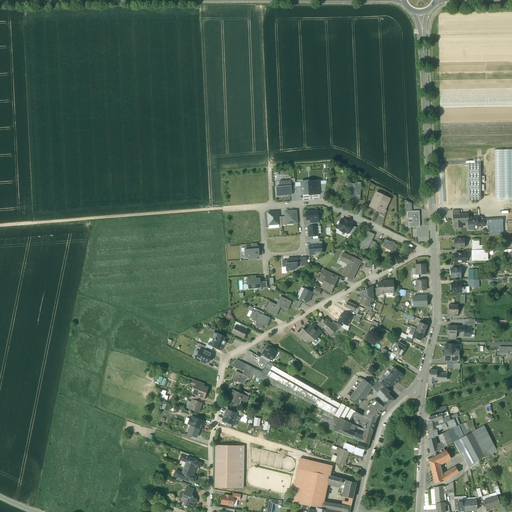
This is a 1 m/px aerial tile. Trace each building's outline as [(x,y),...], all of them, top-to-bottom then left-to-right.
[(511,149),(495,150),(495,200),(511,199),(511,149)] [(480,164),(467,164),(468,201),(481,201),(480,164)] [(275,182),(276,186),(276,196),(292,195),(292,188),(291,181),(275,182)] [(318,181),(301,182),(302,187),(302,188),(302,194),(319,193),(319,192),(319,185),(318,181)] [(361,183),(355,182),(355,184),(347,183),(347,189),(351,189),(350,200),(355,200),(355,198),(360,198),(361,183)] [(386,197),(377,193),(371,205),(377,208),(376,210),(379,211),(379,212),(380,211),(384,213),(385,213),(385,212),(386,212),(386,211),(385,210),(385,209),(387,204),(383,202),(386,197)] [(296,211),(285,212),(286,224),(298,223),(296,211)] [(317,211),(307,212),(307,220),(310,220),(318,219),(317,211)] [(412,212),(407,212),(408,218),(412,218),(412,222),(407,222),(408,227),(420,227),(419,211),(412,212)] [(269,225),(279,224),(278,217),(278,212),(268,213),(269,225)] [(459,215),(453,215),(454,228),(462,227),(462,223),(464,223),(464,215),(459,215)] [(468,218),(468,222),(468,226),(469,230),(474,230),(474,226),(477,226),(478,227),(485,226),(484,220),(481,220),(481,217),(468,218)] [(353,224),(341,219),(337,229),(348,234),(348,233),(352,226),(353,224)] [(502,225),(489,226),(489,235),(503,235),(502,225)] [(317,226),(308,227),(309,237),(313,236),(318,236),(317,226)] [(352,226),(348,233),(352,235),(357,228),(352,226)] [(374,235),(366,231),(364,235),(361,241),(360,243),(359,249),(366,252),(368,249),(370,250),(373,244),(371,242),(374,235)] [(398,246),(385,239),(382,247),(388,250),(388,248),(391,249),(388,256),(392,258),(398,246)] [(465,248),(465,239),(455,239),(455,248),(465,248)] [(309,255),(321,255),(320,245),(311,246),(308,246),(309,255)] [(252,248),(244,248),(244,257),(248,257),(257,257),(259,256),(259,247),(257,247),(252,248)] [(484,250),(472,250),(473,260),(484,260),(484,250)] [(350,264),(348,267),(347,267),(343,275),(352,279),(356,271),(356,272),(360,263),(356,261),(357,260),(353,258),(352,259),(347,257),(348,256),(343,253),(340,259),(350,264)] [(465,253),(455,254),(455,263),(465,262),(465,253)] [(301,259),(282,260),(283,268),(287,267),(287,271),(293,271),(301,266),(301,259)] [(425,264),(416,265),(416,269),(417,269),(417,275),(419,275),(426,274),(425,264)] [(461,268),(451,269),(451,278),(461,277),(461,268)] [(335,275),(324,270),(323,273),(334,278),(335,275)] [(334,278),(323,273),(320,278),(325,281),(322,287),(331,292),(334,286),(333,286),(336,279),(334,278)] [(251,279),(247,279),(247,285),(249,284),(249,289),(258,288),(259,288),(258,284),(260,284),(260,282),(260,279),(256,279),(256,276),(250,276),(251,279)] [(426,280),(417,281),(417,287),(416,287),(416,291),(426,290),(426,280)] [(393,281),(384,281),(384,283),(384,294),(384,295),(393,295),(393,293),(393,288),(393,281)] [(266,282),(260,282),(260,284),(258,284),(259,288),(258,288),(258,290),(259,292),(267,288),(266,282)] [(461,287),(461,283),(451,284),(451,293),(461,292),(461,293),(465,293),(465,287),(461,287)] [(372,287),(361,293),(360,296),(373,301),(373,300),(372,287)] [(313,293),(305,289),(300,299),(304,301),(304,300),(306,301),(308,302),(310,298),(313,293)] [(292,302),(280,296),(276,305),(269,301),(265,310),(276,316),(280,307),(288,311),(292,302)] [(360,296),(357,303),(366,306),(370,308),(370,307),(373,301),(360,296)] [(427,296),(413,297),(413,307),(427,306),(427,296)] [(299,302),(296,300),(293,307),(298,309),(301,303),(299,302)] [(354,311),(356,306),(347,302),(345,307),(354,311)] [(458,306),(449,305),(448,314),(451,314),(451,316),(458,316),(458,306)] [(263,316),(257,313),(254,320),(258,322),(256,326),(261,328),(263,325),(266,326),(269,319),(263,316)] [(351,318),(342,313),(338,322),(344,324),(347,326),(351,318)] [(337,329),(325,318),(322,321),(318,325),(323,329),(325,326),(329,330),(326,333),(330,337),(331,336),(330,336),(333,333),(337,329)] [(427,326),(420,322),(416,331),(424,334),(427,326)] [(239,327),(237,326),(234,334),(244,338),(247,331),(246,330),(239,327)] [(307,330),(305,328),(304,330),(303,329),(299,333),(299,334),(303,338),(307,342),(310,339),(313,342),(320,334),(318,333),(311,327),(310,326),(307,330)] [(457,327),(448,326),(448,332),(447,334),(447,335),(449,336),(450,335),(451,335),(451,338),(456,338),(457,331),(457,327)] [(462,327),(457,327),(457,331),(459,331),(459,333),(464,333),(464,336),(470,337),(471,327),(469,327),(462,327)] [(416,331),(413,338),(421,341),(424,334),(416,331)] [(225,338),(214,332),(212,338),(215,340),(212,346),(221,350),(224,344),(224,345),(225,342),(226,338),(225,338)] [(297,332),(295,335),(301,340),(303,338),(299,334),(299,333),(297,332)] [(225,342),(230,344),(233,338),(227,335),(225,338),(226,338),(225,342)] [(402,347),(398,344),(391,354),(395,357),(396,356),(397,356),(397,357),(399,358),(400,358),(401,356),(401,355),(405,349),(404,349),(406,346),(403,345),(402,347)] [(271,349),(267,347),(262,355),(270,360),(272,361),(275,356),(273,354),(275,351),(274,350),(273,349),(271,349)] [(511,353),(511,352),(511,347),(499,347),(499,351),(497,351),(497,355),(509,356),(509,353),(511,353)] [(207,362),(209,363),(213,354),(205,351),(201,349),(197,357),(202,359),(207,362)] [(391,354),(383,349),(382,351),(381,353),(393,360),(395,357),(391,354)] [(458,351),(445,351),(445,360),(447,360),(456,360),(457,360),(458,360),(458,351)] [(269,363),(261,358),(259,362),(265,365),(261,373),(240,362),(237,367),(245,371),(252,375),(307,402),(315,406),(340,418),(340,417),(335,414),(341,403),(269,363)] [(385,379),(387,381),(391,385),(393,386),(399,379),(401,379),(403,377),(402,375),(394,368),(390,373),(385,379)] [(387,370),(382,376),(383,377),(385,379),(390,373),(387,370)] [(437,371),(429,370),(428,384),(434,384),(435,379),(446,380),(447,373),(437,372),(437,371)] [(252,375),(245,371),(242,375),(247,377),(247,378),(250,379),(252,375)] [(242,375),(236,372),(231,380),(236,383),(238,380),(245,383),(247,378),(247,377),(242,375)] [(385,379),(383,377),(379,382),(382,384),(383,386),(387,381),(385,379)] [(364,380),(350,399),(359,405),(372,388),(373,386),(369,384),(364,380)] [(379,382),(377,381),(373,386),(372,388),(375,391),(382,384),(379,382)] [(387,381),(383,386),(384,387),(387,389),(391,385),(387,381)] [(201,386),(197,384),(196,386),(193,394),(197,395),(203,397),(204,398),(206,393),(208,388),(201,386)] [(382,384),(375,391),(377,393),(384,387),(383,386),(382,384)] [(384,387),(377,393),(385,402),(388,406),(394,400),(388,394),(390,392),(387,389),(384,387)] [(242,394),(233,391),(229,400),(238,404),(240,399),(247,401),(248,397),(242,394)] [(307,402),(296,397),(295,400),(305,405),(307,402)] [(196,401),(192,400),(189,409),(199,412),(202,403),(201,403),(196,401)] [(380,405),(376,401),(374,401),(371,405),(372,406),(369,409),(368,408),(366,411),(363,416),(375,422),(376,419),(376,418),(377,417),(385,409),(382,405),(381,405),(380,405)] [(355,412),(341,403),(335,414),(340,417),(350,421),(353,416),(355,412)] [(445,406),(438,409),(440,414),(441,413),(441,415),(447,412),(445,406)] [(237,413),(227,410),(225,415),(234,419),(237,413)] [(325,412),(320,424),(335,431),(340,418),(325,412)] [(355,412),(353,416),(366,423),(366,425),(365,425),(363,430),(365,430),(372,433),(375,422),(363,416),(355,412)] [(447,412),(441,415),(443,418),(442,419),(443,423),(450,420),(449,417),(447,412)] [(440,414),(428,418),(430,423),(435,421),(435,422),(442,419),(443,418),(441,415),(441,413),(440,414)] [(234,419),(225,415),(223,421),(232,425),(234,419)] [(204,421),(192,417),(192,418),(190,418),(188,425),(191,426),(200,429),(201,430),(204,421)] [(351,423),(340,418),(335,431),(346,436),(348,430),(350,425),(351,423),(350,423),(351,423)] [(457,427),(454,419),(450,420),(443,423),(436,426),(436,428),(437,431),(440,429),(442,427),(445,433),(446,432),(454,428),(457,427)] [(430,423),(427,423),(428,430),(436,428),(436,426),(435,422),(435,421),(430,423)] [(472,432),(466,423),(465,423),(459,426),(462,434),(464,437),(472,432)] [(197,438),(200,429),(191,426),(188,434),(191,436),(197,438)] [(494,446),(484,426),(472,432),(464,437),(460,439),(466,449),(470,457),(470,458),(474,465),(478,461),(487,452),(494,446)] [(436,428),(428,430),(430,439),(432,439),(433,438),(438,436),(437,431),(436,428)] [(457,437),(454,428),(446,432),(451,444),(454,442),(460,439),(464,437),(462,434),(457,437)] [(363,437),(348,430),(346,436),(355,440),(357,441),(360,441),(362,442),(363,437)] [(372,433),(365,430),(363,436),(363,437),(362,442),(369,444),(372,433)] [(451,444),(446,432),(445,433),(439,435),(441,443),(443,448),(451,444)] [(460,439),(454,442),(460,452),(466,449),(460,439)] [(368,445),(359,442),(358,445),(357,448),(364,450),(366,451),(368,445)] [(436,445),(434,445),(433,442),(428,444),(431,455),(438,451),(437,445),(436,445)] [(357,448),(346,444),(344,450),(349,452),(362,457),(364,450),(357,448)] [(238,446),(217,446),(216,487),(238,488),(238,446)] [(494,446),(487,452),(489,457),(496,450),(494,446)] [(342,450),(340,449),(337,457),(335,462),(344,465),(349,452),(344,450),(342,450)] [(446,451),(429,460),(431,468),(439,466),(439,464),(451,458),(446,451)] [(189,458),(182,455),(181,455),(180,460),(186,462),(184,468),(194,471),(196,466),(200,467),(201,464),(196,462),(196,460),(189,458)] [(470,457),(466,460),(470,468),(474,465),(470,458),(470,457)] [(307,471),(329,476),(331,465),(299,458),(297,469),(307,471)] [(442,476),(439,466),(431,468),(435,483),(443,481),(443,482),(450,478),(447,473),(442,476)] [(456,467),(447,473),(450,478),(459,472),(456,467)] [(194,471),(184,468),(182,473),(176,471),(174,476),(183,479),(189,481),(189,480),(194,482),(196,478),(192,477),(194,471)] [(307,471),(297,469),(289,502),(300,504),(307,471)] [(329,476),(307,471),(300,504),(308,506),(322,508),(324,502),(327,482),(329,476)] [(343,479),(329,476),(327,482),(340,485),(342,484),(343,479)] [(349,481),(343,479),(342,484),(346,485),(343,496),(353,498),(356,483),(349,481)] [(447,486),(436,487),(435,489),(436,504),(444,503),(442,493),(447,492),(447,486)] [(192,495),(189,494),(189,495),(185,494),(185,495),(184,494),(183,498),(185,499),(185,500),(186,501),(184,507),(187,508),(187,506),(193,508),(195,503),(196,503),(197,501),(196,499),(193,498),(192,495)] [(497,496),(490,499),(493,507),(500,505),(497,496)] [(223,497),(222,505),(234,507),(234,501),(235,498),(233,498),(223,497)] [(490,499),(483,501),(486,509),(493,507),(490,499)] [(282,501),(270,500),(268,511),(271,511),(273,505),(281,506),(282,501)] [(343,506),(324,502),(322,508),(343,511),(344,507),(344,506),(343,506)] [(444,503),(436,504),(437,511),(445,511),(445,508),(444,503)]
